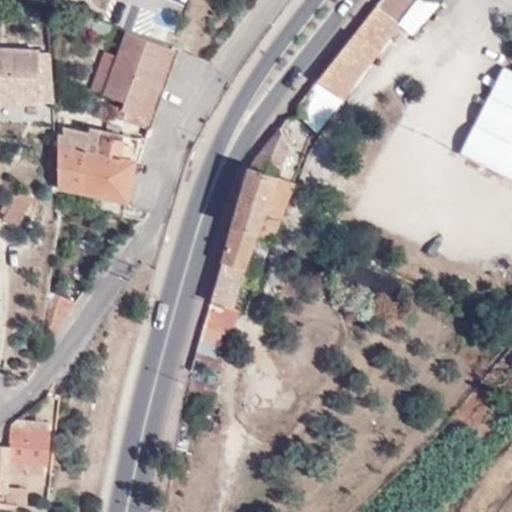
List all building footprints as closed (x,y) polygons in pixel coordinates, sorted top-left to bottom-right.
[(332,108),(416,1),(414,0),(382,0),(311,88),(332,108)] [(418,0),(417,0),(392,32),(407,44),(433,11),(418,0)] [(84,48),(91,31),(43,13),(44,33),(84,48)] [(119,124),(146,133),(178,66),(109,40),(100,61),(105,63),(90,101),(89,103),(121,117),(119,124)] [(46,105),(44,49),(32,51),(35,105),(46,105)] [(0,106),(35,105),(32,51),(0,52),(0,106)] [(90,101),(105,63),(100,61),(93,59),(79,97),(90,101)] [(511,191),(511,80),(497,73),(452,160),(511,191)] [(308,143),(332,108),(311,88),(283,124),(308,143)] [(54,142),(49,142),(50,149),(51,198),(119,211),(126,167),(112,165),(112,163),(116,149),(82,143),(85,136),(76,134),(77,139),(54,137),(54,142)] [(275,158),(273,134),(246,169),(201,313),(218,319),(241,247),(264,187),(275,158)] [(283,194),(264,187),(241,247),(261,252),(283,194)] [(25,211),(10,202),(0,220),(0,226),(12,234),(25,211)] [(56,303),(70,309),(75,296),(61,291),(56,303)] [(37,341),(46,346),(70,309),(56,303),(48,300),(42,313),(39,313),(37,341)] [(218,319),(201,313),(193,345),(190,353),(188,358),(204,362),(206,352),(211,353),(215,342),(222,344),(230,323),(218,319)] [(44,427),(19,426),(19,434),(4,432),(3,449),(0,448),(0,478),(37,481),(38,472),(41,471),(44,427)]
